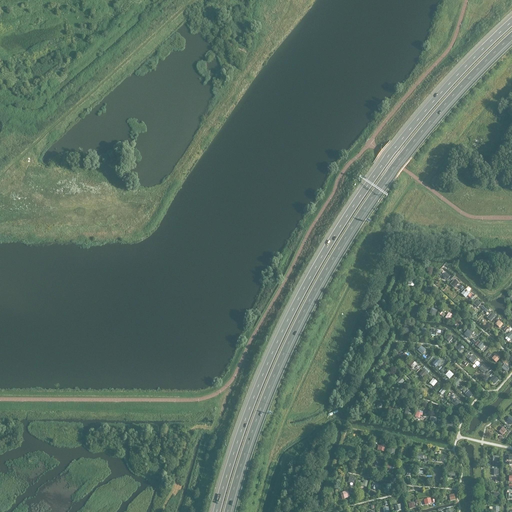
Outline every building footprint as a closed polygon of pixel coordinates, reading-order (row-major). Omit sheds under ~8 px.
[(450,276),(447,272),(442,276),(445,280),(450,276)] [(463,297),(467,293),(462,289),(459,293),(463,297)] [(478,300),(472,306),(475,309),(481,303),(478,300)] [(489,313),(485,318),(490,322),(494,318),(489,313)] [(500,328),(504,324),(499,320),(495,324),(500,328)] [(443,339),(450,346),(453,344),(450,341),(452,339),(448,335),(443,339)] [(477,346),(481,350),(486,345),(481,341),(477,346)] [(419,346),(415,349),(421,355),(424,351),(419,346)] [(405,353),(400,357),(404,361),(408,357),(405,353)] [(496,354),(492,358),(496,363),(501,358),(496,354)] [(470,355),(467,358),(473,364),(476,361),(470,355)] [(432,363),(436,367),(441,362),(437,358),(432,363)] [(410,359),(406,364),(412,369),(416,365),(410,359)] [(479,369),(486,375),(492,370),(485,363),(479,369)] [(505,364),(500,369),(505,374),(509,369),(505,364)] [(419,374),(424,378),(428,374),(423,369),(419,374)] [(449,370),(445,375),(450,379),(454,374),(449,370)] [(493,376),(488,382),(493,386),(498,380),(493,376)] [(395,382),(400,386),(405,381),(400,377),(395,382)] [(431,379),(427,383),(431,388),(436,383),(431,379)] [(511,420),(507,417),(503,421),(508,426),(511,421),(511,420)] [(503,435),(507,430),(503,426),(498,431),(503,435)] [(421,499),(422,505),(431,503),(429,497),(421,499)]
